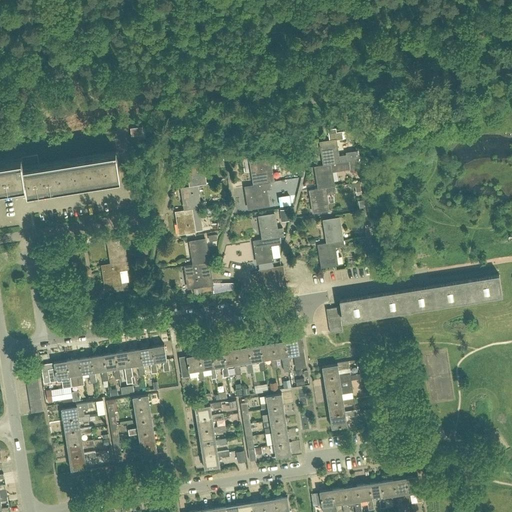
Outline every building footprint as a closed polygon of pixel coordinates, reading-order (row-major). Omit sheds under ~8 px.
[(132,136),(143,134),(142,126),(131,127),(132,136)] [(330,163),(349,160),(359,158),(357,149),(347,151),(348,154),(338,156),(335,139),(321,141),(324,164),(330,163)] [(117,153),(97,156),(40,165),(38,155),(0,161),(0,182),(25,179),(27,188),(120,174),(117,153)] [(260,182),(269,181),(273,180),(270,158),(266,159),(250,161),(253,179),(259,178),(260,182)] [(190,185),(197,184),(206,183),(203,168),(209,167),(208,159),(202,160),(187,163),(190,185)] [(319,187),(334,185),(332,172),(350,169),(349,160),(330,163),(324,164),(315,165),(319,187)] [(214,174),(215,188),(229,187),(228,173),(214,174)] [(270,187),(269,181),(260,182),(253,183),(253,184),(250,184),(250,185),(251,184),(252,188),(246,189),(249,207),(264,205),(261,188),(270,187)] [(185,209),(191,208),(200,206),(205,205),(204,200),(199,201),(197,184),(190,185),(181,187),(185,209)] [(328,208),(326,193),(335,192),(334,185),(319,187),(318,188),(315,188),(315,189),(316,188),(316,192),(310,193),(313,211),(328,208)] [(191,208),(185,209),(184,209),(181,210),(182,210),(183,214),(177,215),(179,232),(195,230),(191,208)] [(263,238),(280,235),(283,235),(282,226),(277,227),(274,213),(259,216),(263,238)] [(327,242),(342,239),(339,217),(324,219),(327,242)] [(281,243),(280,235),(263,238),(254,239),(257,261),(258,261),(272,259),(270,245),(281,243)] [(117,261),(127,260),(123,237),(108,240),(111,257),(117,256),(117,261)] [(200,262),(209,261),(205,238),(190,241),(193,259),(199,258),(200,262)] [(342,239),(327,242),(318,243),(322,265),(342,262),(341,256),(336,257),(334,245),(343,244),(342,239)] [(369,260),(375,259),(373,245),(367,245),(369,260)] [(271,266),(273,266),(272,259),(258,261),(259,268),(270,267),(271,266)] [(121,282),(119,269),(128,268),(127,260),(117,261),(110,262),(108,263),(109,267),(103,268),(106,286),(113,285),(114,291),(128,289),(127,281),(121,282)] [(209,261),(200,262),(185,265),(188,287),(200,285),(201,291),(214,289),(210,268),(209,261)] [(467,279),(470,300),(502,294),(499,273),(467,279)] [(438,305),(470,300),(467,279),(435,284),(438,305)] [(274,283),(275,290),(287,288),(286,281),(274,283)] [(262,292),(275,290),(274,283),(261,285),(262,292)] [(407,310),(438,305),(435,284),(403,289),(407,310)] [(375,315),(407,310),(403,289),(371,294),(375,315)] [(343,320),(375,315),(371,294),(340,299),(340,305),(343,320)] [(328,320),(340,318),(339,312),(327,314),(328,320)] [(329,326),(341,324),(340,318),(328,320),(329,326)] [(341,324),(329,326),(330,331),(330,333),(343,331),(341,324)] [(287,355),(288,355),(294,354),(296,367),(306,366),(303,347),(304,347),(304,346),(298,347),(297,337),(285,339),(287,355)] [(290,365),(288,355),(287,355),(285,339),(272,341),(275,357),(276,356),(282,356),(285,371),(290,370),(289,366),(290,365)] [(278,367),(276,356),(275,357),(272,341),(260,343),(263,359),(264,359),(272,357),(272,360),(271,361),(272,368),(278,367)] [(155,361),(156,361),(163,360),(164,363),(163,363),(164,371),(170,370),(168,358),(167,358),(164,343),(152,345),(155,361)] [(266,369),(264,359),(263,359),(260,343),(248,345),(251,361),(252,360),(260,359),(260,362),(259,363),(260,370),(266,369)] [(158,372),(156,361),(155,361),(152,345),(140,347),(142,363),(144,363),(151,362),(152,365),(151,365),(152,373),(158,372)] [(253,371),(252,360),(251,361),(248,345),(236,347),(238,363),(240,362),(247,361),(248,364),(247,365),(248,372),(253,371)] [(145,374),(144,363),(142,363),(140,347),(128,349),(130,365),(132,365),(139,364),(140,367),(139,367),(140,375),(145,374)] [(241,373),(240,362),(238,363),(236,347),(224,349),(226,365),(227,364),(235,363),(236,366),(235,367),(236,374),(241,373)] [(133,376),(132,365),(130,365),(128,349),(115,351),(118,367),(119,367),(127,365),(127,369),(126,369),(128,382),(133,382),(132,376),(133,376)] [(229,375),(227,364),(226,365),(224,349),(211,351),(214,367),(215,366),(223,365),(223,368),(222,368),(224,376),(229,375)] [(121,378),(119,367),(118,367),(115,351),(103,353),(106,369),(107,369),(115,367),(115,370),(114,371),(115,378),(121,378)] [(217,377),(215,366),(214,367),(211,351),(199,353),(202,369),(203,368),(211,367),(211,370),(210,370),(211,378),(217,377)] [(109,380),(107,369),(106,369),(103,353),(91,355),(93,371),(95,370),(103,369),(103,372),(102,373),(103,380),(109,380)] [(205,379),(203,368),(202,369),(199,353),(186,355),(187,360),(180,361),(183,376),(190,375),(189,371),(198,369),(199,372),(198,372),(199,380),(205,379)] [(97,381),(95,370),(93,371),(91,355),(79,357),(81,373),(83,373),(90,371),(91,374),(90,375),(91,382),(97,381)] [(79,357),(67,359),(69,375),(71,374),(72,385),(85,383),(83,373),(81,373),(79,357)] [(67,386),(72,385),(71,374),(69,375),(67,359),(54,361),(55,368),(48,369),(47,363),(41,364),(44,382),(58,380),(57,377),(66,375),(66,378),(65,379),(67,386)] [(340,375),(339,374),(338,366),(341,366),(342,367),(349,366),(348,360),(337,362),(337,363),(322,365),(324,378),(340,375)] [(26,376),(38,374),(37,368),(25,370),(26,376)] [(359,372),(361,379),(370,378),(368,371),(359,372)] [(340,375),(324,378),(326,390),(341,388),(341,386),(350,384),(349,379),(352,378),(351,372),(339,374),(340,375)] [(265,378),(266,386),(274,385),(273,377),(265,378)] [(250,387),(264,387),(263,379),(250,380),(250,387)] [(361,384),(363,392),(372,390),(370,383),(361,384)] [(344,400),(343,398),(342,393),(354,391),(353,384),(350,384),(341,386),(341,388),(326,390),(328,402),(344,400)] [(74,389),(55,390),(55,397),(75,396),(74,389)] [(262,408),(268,407),(284,405),(282,392),(266,395),(267,402),(261,403),(262,408)] [(134,408),(150,406),(148,393),(132,396),(134,408)] [(345,412),(345,410),(344,403),(347,402),(347,403),(355,402),(354,396),(343,398),(344,400),(328,402),(330,414),(345,412)] [(76,404),(61,407),(63,419),(79,417),(79,415),(84,414),(83,408),(89,407),(94,406),(93,401),(88,402),(76,403),(76,404)] [(197,419),(212,416),(212,415),(211,407),(214,406),(214,407),(222,406),(221,401),(209,403),(210,404),(195,406),(197,419)] [(42,403),(31,405),(32,411),(43,410),(42,403)] [(109,412),(115,411),(114,403),(107,404),(109,412)] [(270,419),(285,417),(284,405),(268,407),(269,414),(263,415),(264,420),(270,419)] [(136,420),(152,418),(150,406),(134,408),(136,420)] [(345,412),(330,414),(332,427),(348,424),(346,415),(349,414),(350,415),(357,414),(356,409),(345,410),(345,412)] [(214,428),(214,427),(213,419),(216,418),(216,420),(224,418),(223,413),(212,415),(212,416),(197,419),(199,431),(214,428)] [(81,429),(81,428),(80,420),(83,419),(83,421),(91,419),(90,414),(84,414),(79,415),(79,417),(63,419),(65,432),(81,429)] [(111,425),(117,424),(116,415),(109,416),(111,425)] [(59,417),(51,417),(51,427),(60,426),(59,417)] [(287,429),(285,417),(270,419),(271,427),(265,427),(266,432),(272,431),(287,429)] [(138,433),(154,430),(152,418),(136,420),(138,428),(129,429),(130,434),(138,433)] [(216,441),(216,439),(215,431),(218,431),(218,432),(226,431),(225,425),(214,427),(214,428),(199,431),(201,443),(216,441)] [(83,441),(83,440),(82,432),(85,432),(85,433),(93,432),(92,426),(81,428),(81,429),(65,432),(67,444),(83,441)] [(112,437),(119,436),(118,427),(111,428),(112,437)] [(274,444),(289,441),(287,429),(272,431),(274,444)] [(358,429),(349,429),(350,439),(359,438),(358,429)] [(140,445),(156,442),(154,430),(138,433),(140,445)] [(218,453),(218,451),(217,443),(220,443),(220,444),(228,443),(227,437),(216,439),(216,441),(201,443),(203,455),(218,453)] [(85,454),(85,452),(83,444),(87,444),(87,445),(95,444),(94,438),(83,440),(83,441),(67,444),(69,456),(85,454)] [(114,449),(121,448),(120,439),(113,440),(114,449)] [(266,440),(259,441),(260,451),(267,450),(266,440)] [(289,441),(274,444),(276,456),(291,454),(289,441)] [(156,442),(140,445),(142,457),(158,455),(156,442)] [(256,459),(255,450),(254,447),(248,448),(248,451),(250,460),(256,459)] [(238,462),(246,460),(244,449),(236,450),(238,462)] [(85,454),(69,456),(71,468),(87,466),(85,457),(89,456),(89,457),(97,456),(96,450),(85,452),(85,454)] [(218,453),(203,455),(205,468),(220,465),(219,456),(222,455),(222,456),(230,455),(229,450),(218,451),(218,453)] [(116,461),(123,460),(121,451),(115,452),(116,461)] [(408,492),(416,490),(417,494),(416,494),(417,501),(423,500),(421,489),(420,489),(417,474),(405,476),(408,492)] [(410,502),(408,492),(405,476),(393,478),(396,494),(397,494),(404,492),(405,495),(403,496),(405,503),(410,502)] [(398,504),(397,494),(396,494),(393,478),(381,480),(383,496),(384,495),(392,494),(393,497),(391,498),(392,505),(398,504)] [(386,506),(384,495),(383,496),(381,480),(369,482),(372,497),(380,496),(381,499),(379,500),(380,507),(386,506)] [(374,508),(372,497),(369,482),(356,484),(359,500),(360,499),(368,498),(368,502),(367,502),(368,509),(374,508)] [(347,501),(348,501),(349,505),(355,504),(356,511),(361,511),(361,510),(362,510),(360,499),(359,500),(356,484),(344,486),(347,501)] [(349,511),(349,505),(348,501),(347,501),(344,486),(332,488),(334,503),(336,503),(343,502),(344,505),(343,506),(343,511),(349,511)] [(337,511),(336,503),(334,503),(332,488),(319,490),(323,511),(331,510),(331,511),(337,511)] [(291,511),(291,510),(290,510),(287,495),(275,497),(277,511),(291,511)] [(277,511),(275,497),(263,499),(264,511),(277,511)] [(264,511),(263,499),(250,501),(252,511),(264,511)] [(252,511),(250,501),(238,503),(239,511),(252,511)] [(239,511),(238,503),(226,505),(227,511),(239,511)]
